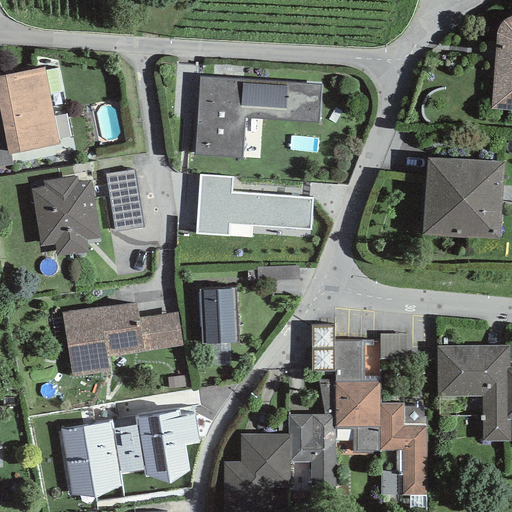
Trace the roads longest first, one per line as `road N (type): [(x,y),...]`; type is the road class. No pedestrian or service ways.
road 1 (residential): [(0,34),(402,57)]
road 2 (residential): [(324,285),(216,426),(200,511)]
road 3 (residential): [(402,57),(324,285)]
road 4 (residential): [(324,285),(511,308)]
